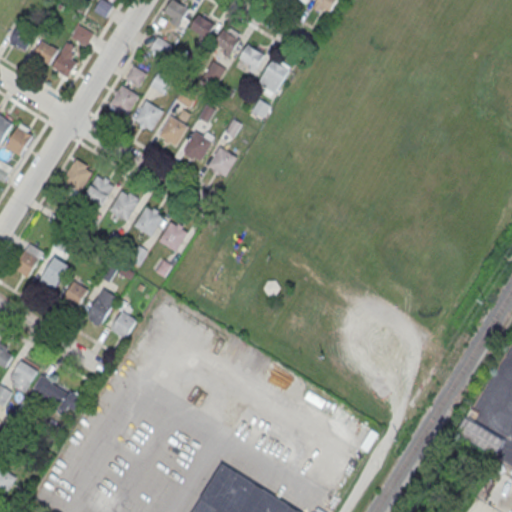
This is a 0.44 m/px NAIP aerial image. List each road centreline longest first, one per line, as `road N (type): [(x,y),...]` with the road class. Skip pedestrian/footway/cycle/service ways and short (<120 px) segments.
road 1 (residential): [(143,0),(0,232)]
road 2 (residential): [(210,206),(0,74)]
road 3 (residential): [(108,367),(0,303)]
